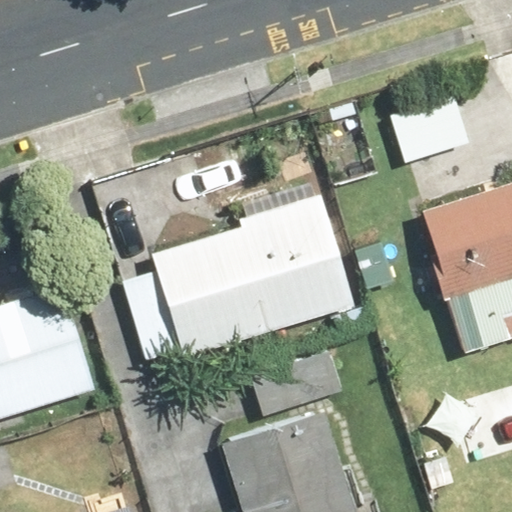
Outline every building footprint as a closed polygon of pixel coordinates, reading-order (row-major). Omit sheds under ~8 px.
[(511,177),(403,210),(447,360),(511,341),(511,177)] [(110,259),(142,367),(344,308),(312,201),(110,259)] [(387,232),(344,246),(360,295),(403,281),(387,232)] [(60,286),(0,304),(0,421),(93,393),(60,286)] [(211,437),(232,511),(361,511),(315,354),(241,376),(255,424),(211,437)] [(124,511),(121,501),(85,511),(124,511)]
